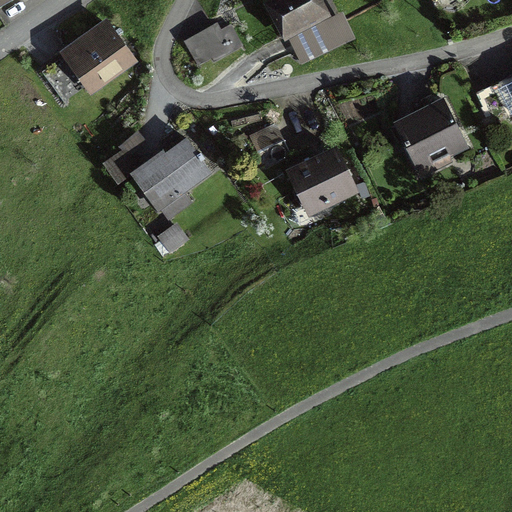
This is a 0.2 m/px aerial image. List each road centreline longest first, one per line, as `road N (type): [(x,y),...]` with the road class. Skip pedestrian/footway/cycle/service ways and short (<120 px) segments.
road 1 (residential): [(184,0),(166,35),(163,65),(176,88),(198,98),(511,35)]
road 2 (track): [(511,314),(326,394),(135,511)]
